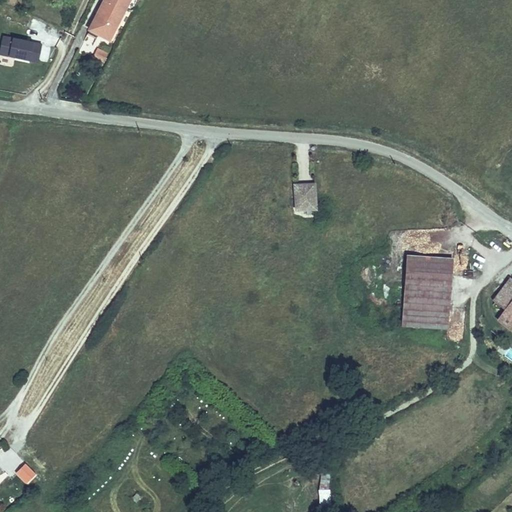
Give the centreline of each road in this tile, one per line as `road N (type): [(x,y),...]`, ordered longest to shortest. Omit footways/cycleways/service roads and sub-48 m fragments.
road 1 (unclassified): [(511,230),(413,162),(358,144),(0,105)]
road 2 (track): [(192,511),(210,491),(453,377),(474,351),(475,288)]
